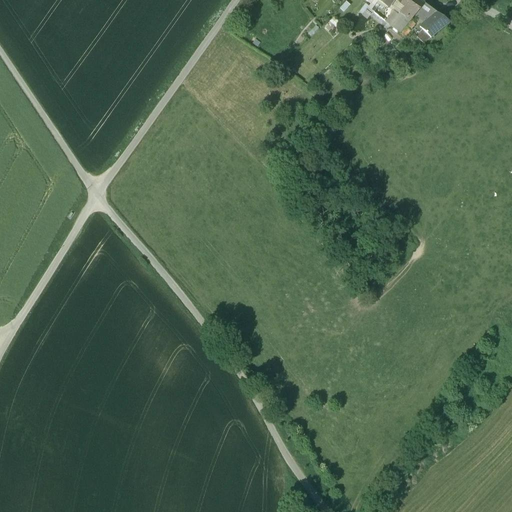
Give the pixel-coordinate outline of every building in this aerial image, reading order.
[(378,0),(387,6),(398,15),(389,26),(399,33),(410,20),(414,15),(418,10),(423,4),(424,3),(418,0),(378,0)] [(423,4),(418,10),(423,15),(429,8),(423,4)] [(367,8),(362,15),(367,19),(370,16),(371,17),(374,13),(367,8)] [(423,15),(418,10),(414,15),(424,23),(425,22),(426,22),(436,12),(429,8),(423,15)] [(436,12),(426,22),(425,22),(424,23),(419,27),(422,30),(430,37),(430,38),(449,22),(436,12)] [(410,20),(399,33),(404,37),(410,30),(409,30),(414,23),(410,20)] [(422,30),(416,36),(423,44),(430,37),(422,30)]
